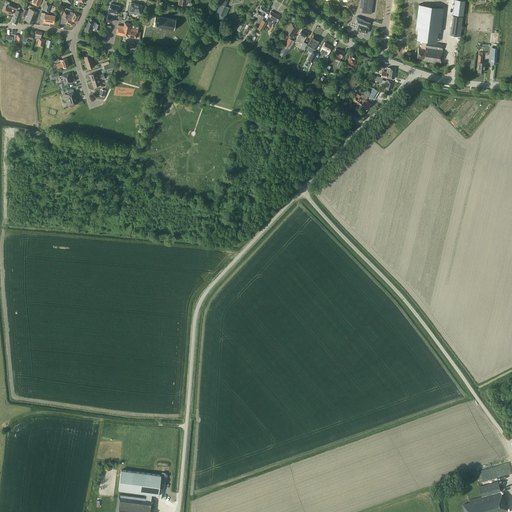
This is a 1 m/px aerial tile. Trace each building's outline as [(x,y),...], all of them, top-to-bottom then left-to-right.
[(353,0),(352,10),(360,11),(362,0),(353,0)] [(371,14),(373,0),(363,0),(362,8),(361,12),(371,14)] [(462,23),(464,2),(455,0),(450,35),(460,37),(462,23)] [(139,14),(142,5),(131,2),(128,11),(139,14)] [(111,4),(109,11),(108,12),(112,13),(112,14),(114,15),(115,14),(118,14),(118,13),(120,6),(111,4)] [(219,4),(214,16),(224,20),(229,8),(225,7),(219,4)] [(377,22),(382,6),(376,4),(371,20),(377,22)] [(444,8),(419,4),(415,29),(418,29),(416,39),(436,42),(437,32),(440,33),(444,8)] [(257,29),(262,20),(263,18),(268,9),(261,5),(258,10),(258,9),(256,13),(253,11),(249,17),(252,19),(255,13),(261,16),(259,18),(257,21),(260,23),(257,29)] [(14,9),(6,6),(3,11),(12,14),(14,9)] [(32,23),(37,11),(30,8),(25,20),(32,23)] [(17,24),(20,16),(22,11),(16,10),(15,14),(12,22),(17,24)] [(66,23),(71,25),(73,21),(76,22),(79,15),(74,13),(70,11),(69,13),(64,10),(61,16),(67,20),(66,23)] [(266,19),(269,21),(268,23),(270,28),(268,30),(271,32),(275,27),(274,26),(275,25),(277,21),(280,16),(271,11),(268,17),(266,19)] [(40,19),(44,20),(43,22),(47,23),(47,22),(54,23),(55,16),(45,14),(45,13),(41,12),(40,19)] [(174,29),(176,19),(155,16),(153,26),(174,29)] [(371,20),(370,20),(361,17),(358,16),(357,19),(355,23),(358,24),(356,29),(367,33),(369,27),(368,27),(370,23),(371,20)] [(102,30),(104,25),(96,23),(96,22),(88,19),(84,31),(92,33),(94,28),(102,30)] [(267,22),(262,20),(257,29),(262,31),(267,22)] [(136,38),(137,36),(140,37),(141,32),(138,31),(139,27),(131,25),(131,23),(124,22),(124,26),(118,24),(116,33),(128,36),(129,36),(136,38)] [(292,38),(298,27),(290,22),(284,33),(292,38)] [(303,41),(305,39),(308,33),(302,29),(298,35),(296,40),(302,44),(300,48),(303,49),(307,43),(303,41)] [(42,46),(44,39),(41,38),(42,32),(36,30),(34,38),(38,39),(37,45),(42,46)] [(18,35),(17,35),(15,34),(14,38),(14,42),(16,42),(21,43),(22,41),(26,42),(28,37),(25,37),(23,36),(18,35)] [(307,46),(315,50),(320,40),(313,35),(310,42),(309,42),(307,46)] [(289,49),(294,41),(288,37),(284,45),(278,55),(284,58),(286,54),(289,49)] [(443,45),(421,41),(420,48),(418,48),(417,57),(424,58),(424,60),(428,60),(428,61),(441,63),(443,45)] [(325,42),(321,48),(320,51),(326,54),(323,60),(327,62),(330,56),(328,55),(332,46),(325,42)] [(333,55),(336,56),(334,60),(339,62),(340,60),(344,52),(336,48),(333,55)] [(317,53),(313,51),(308,60),(312,62),(317,53)] [(477,67),(478,67),(478,71),(484,72),(484,66),(485,66),(486,63),(482,62),(483,52),(479,52),(477,67)] [(83,56),(85,62),(93,60),(91,54),(83,56)] [(354,65),(357,57),(349,54),(346,62),(345,66),(351,68),(353,64),(354,65)] [(63,67),(69,65),(67,57),(60,60),(61,62),(56,64),(57,68),(59,68),(63,66),(63,67)] [(93,60),(85,62),(87,68),(95,66),(93,60)] [(378,62),(377,62),(375,70),(378,71),(380,67),(383,68),(384,69),(385,65),(378,62)] [(394,78),(395,68),(387,67),(387,74),(386,77),(394,78)] [(62,89),(68,87),(67,83),(73,82),(70,72),(62,75),(63,79),(60,80),(62,85),(61,86),(62,89)] [(89,74),(91,80),(104,76),(104,73),(98,75),(96,72),(89,74)] [(390,90),(393,82),(386,79),(386,81),(382,79),(383,77),(376,75),(374,80),(382,83),(383,84),(384,85),(383,87),(390,90)] [(104,76),(91,80),(93,87),(101,84),(99,80),(105,78),(104,76)] [(360,85),(359,85),(355,83),(355,82),(351,80),(350,85),(354,86),(354,88),(360,90),(360,88),(360,87),(360,86),(360,85)] [(342,100),(345,96),(332,86),(329,90),(342,100)] [(368,96),(372,99),(378,91),(373,87),(372,90),(368,96)] [(352,99),(360,106),(365,100),(366,99),(366,98),(368,96),(372,90),(370,91),(369,90),(369,88),(366,88),(367,92),(364,95),(361,97),(356,93),(352,99)] [(71,104),(78,102),(76,98),(77,97),(75,91),(74,92),(73,89),(67,91),(68,94),(67,94),(69,100),(71,104)] [(365,100),(360,106),(366,110),(371,104),(366,99),(365,100)] [(115,511),(151,511),(153,499),(151,499),(152,494),(158,495),(161,475),(122,469),(119,489),(147,493),(146,498),(118,494),(115,511)] [(507,511),(498,481),(480,486),(483,496),(469,500),(470,502),(463,504),(464,511),(507,511)]
